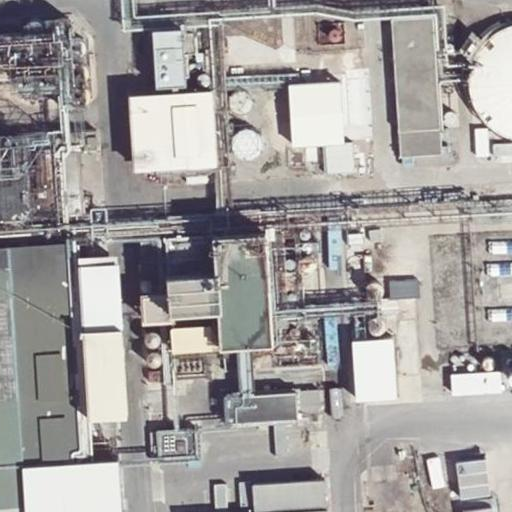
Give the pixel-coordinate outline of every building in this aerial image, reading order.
[(15,88),(71,81),(63,12),(0,18),(0,64),(12,63),(15,88)] [(432,18),(394,20),(402,155),(441,153),(432,18)] [(464,52),(475,59),(475,61),(471,72),(471,84),(473,96),(479,111),(489,123),(496,128),(506,134),(511,135),(511,25),(500,31),(485,42),(474,35),(464,52)] [(196,31),(183,32),(155,33),(158,89),(186,88),(184,58),(196,59),(196,31)] [(198,83),(199,88),(201,89),(206,90),(209,87),(210,84),(209,80),(204,77),(199,79),(198,83)] [(7,111),(14,110),(13,83),(11,83),(7,84),(5,84),(7,111)] [(162,169),(216,165),(212,94),(158,98),(158,104),(131,105),(136,164),(162,163),(162,169)] [(297,113),(306,136),(327,127),(318,105),(297,113)] [(234,113),(229,111),(228,111),(223,114),(221,119),(223,124),(227,127),(233,127),(237,123),(237,117),(234,113)] [(7,173),(26,173),(26,159),(51,159),(52,129),(7,128),(7,173)] [(62,216),(84,214),(81,149),(88,150),(87,132),(57,133),(62,216)] [(237,141),(231,140),(230,140),(225,143),(222,148),(224,154),(227,158),(233,159),(239,157),(242,152),(241,146),(237,141)] [(17,190),(9,191),(12,228),(14,228),(18,227),(19,227),(17,190)] [(172,350),(271,344),(265,234),(165,241),(168,281),(169,296),(170,322),(172,350)] [(168,281),(165,241),(142,243),(144,282),(168,281)] [(13,337),(83,332),(78,246),(7,250),(13,337)] [(0,507),(23,506),(13,337),(7,250),(0,250),(0,507)] [(170,322),(169,296),(144,299),(146,324),(170,322)] [(83,332),(89,419),(129,417),(123,330),(83,332)] [(399,396),(396,331),(348,334),(351,399),(399,396)] [(94,511),(91,459),(89,419),(83,332),(13,337),(23,506),(23,511),(94,511)] [(151,348),(154,349),(157,349),(159,348),(162,346),(163,344),(164,341),(164,339),(163,336),(161,334),(159,333),(156,332),(153,332),(151,334),(149,336),(147,338),(147,341),(148,344),(149,346),(151,348)] [(161,367),(163,365),(163,362),(163,360),(162,357),(161,355),(158,354),(156,354),(153,354),(151,355),(149,357),(148,359),(147,362),(148,365),(150,367),(152,369),(154,369),(157,369),(159,369),(161,367)] [(509,371),(454,375),(456,398),(511,393),(509,371)] [(229,422),(299,418),(300,418),(299,413),(323,412),(321,390),(297,391),(227,396),(229,422)] [(162,460),(202,458),(200,429),(160,432),(162,460)] [(162,460),(160,432),(149,433),(151,460),(162,460)] [(451,511),(487,511),(503,509),(489,443),(439,453),(451,511)] [(91,459),(94,511),(122,511),(119,457),(91,459)] [(316,511),(316,494),(314,463),(246,467),(248,498),(175,502),(175,511),(316,511)]
